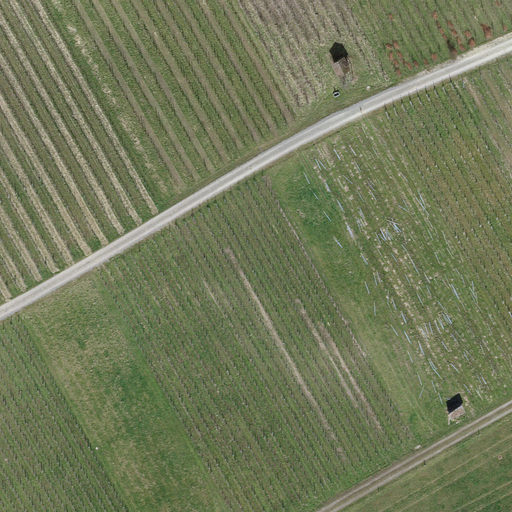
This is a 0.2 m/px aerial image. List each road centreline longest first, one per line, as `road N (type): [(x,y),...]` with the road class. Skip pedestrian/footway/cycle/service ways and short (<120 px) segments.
road 1 (track): [(511,43),(280,149),(0,313)]
road 2 (track): [(511,416),(349,511)]
